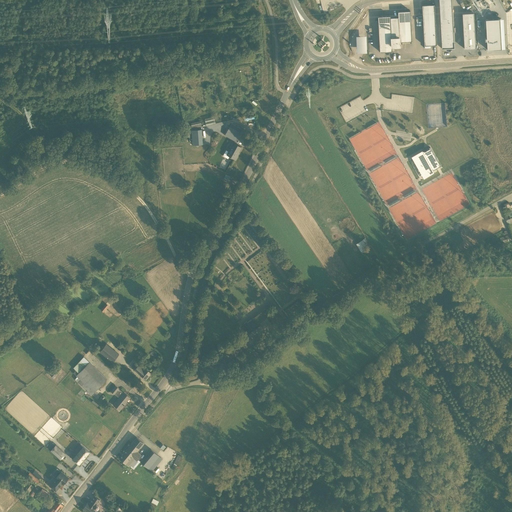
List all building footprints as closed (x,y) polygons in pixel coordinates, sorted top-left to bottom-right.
[(439,0),(442,48),(454,48),(451,0),(439,0)] [(422,5),(424,46),(437,45),(434,5),(422,5)] [(412,41),(410,11),(398,12),(399,38),(391,38),(390,16),(378,17),(380,52),(392,51),(392,46),(400,46),(400,42),(412,41)] [(462,13),(464,48),(476,48),(474,12),(462,13)] [(486,20),(487,50),(503,49),(501,19),(486,20)] [(355,35),(356,52),(366,51),(365,34),(355,35)] [(236,141),(241,133),(238,131),(240,128),(235,126),(231,123),(225,135),(231,139),(236,141)] [(202,129),(191,130),(192,141),(194,141),(202,140),(202,129)] [(241,147),(234,143),(232,145),(230,144),(228,148),(225,153),(235,159),(237,156),(236,155),(241,147)] [(426,170),(428,173),(441,166),(430,147),(422,151),(423,152),(421,153),(416,155),(418,158),(416,159),(423,171),(426,170)] [(410,160),(417,175),(420,174),(412,159),(410,160)] [(461,209),(433,209),(439,220),(461,209)] [(362,240),(356,244),(361,252),(366,249),(367,248),(367,247),(362,240)] [(103,312),(109,306),(106,303),(101,310),(103,312)] [(258,324),(255,320),(253,318),(247,322),(246,321),(244,323),(246,327),(249,331),(258,324)] [(112,362),(119,354),(106,343),(99,352),(112,362)] [(91,395),(98,388),(107,378),(84,356),(73,368),(76,370),(73,373),(77,377),(75,379),(91,395)] [(146,378),(151,372),(141,364),(135,370),(146,378)] [(53,377),(59,371),(54,367),(52,365),(52,366),(49,369),(47,372),(53,377)] [(130,398),(115,385),(110,391),(114,393),(115,392),(119,396),(113,404),(119,410),(123,405),(124,405),(125,405),(125,404),(130,398)] [(137,461),(142,455),(137,451),(144,443),(137,437),(119,458),(126,464),(132,457),(137,461)] [(51,451),(61,460),(66,455),(56,446),(51,451)] [(81,447),(71,459),(79,465),(88,452),(81,447)] [(151,449),(140,461),(149,468),(159,456),(151,449)] [(173,463),(177,465),(181,456),(177,454),(173,463)] [(63,484),(69,477),(61,471),(56,478),(53,482),(50,486),(56,491),(59,487),(62,483),(63,484)] [(37,483),(39,481),(29,473),(27,475),(37,483)] [(42,489),(38,493),(45,498),(48,494),(42,489)] [(97,504),(100,500),(94,496),(89,503),(88,502),(83,509),(87,511),(98,511),(100,510),(98,509),(99,507),(98,505),(97,504)] [(57,511),(63,505),(58,502),(53,509),(50,507),(48,511),(49,511),(48,511),(57,511)]
